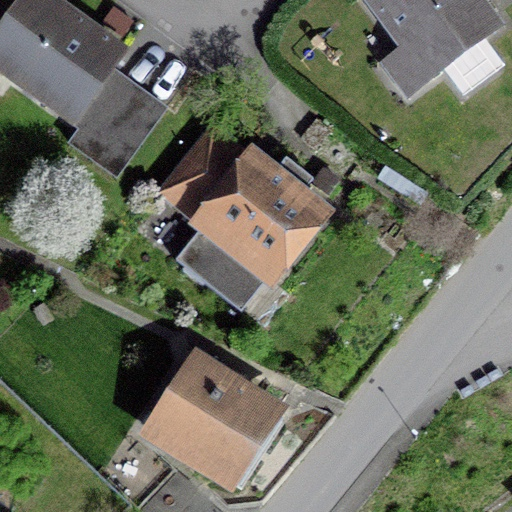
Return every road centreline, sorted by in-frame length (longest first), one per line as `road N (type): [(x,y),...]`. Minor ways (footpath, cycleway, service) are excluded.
road 1 (residential): [(468,297),(292,511)]
road 2 (residential): [(253,0),(201,39),(147,0)]
